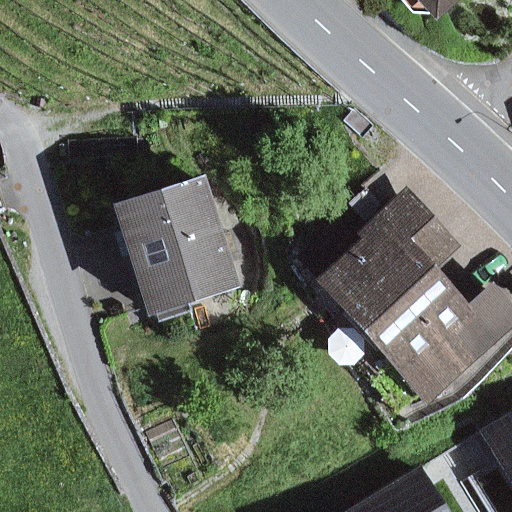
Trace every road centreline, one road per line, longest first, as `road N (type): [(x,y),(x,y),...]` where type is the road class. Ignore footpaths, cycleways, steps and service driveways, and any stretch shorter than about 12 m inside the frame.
road 1 (residential): [(0,104),(24,139),(74,342),(152,511)]
road 2 (residential): [(437,129),(293,0)]
